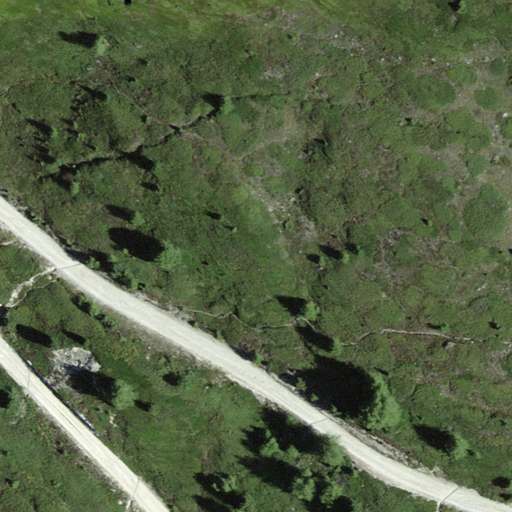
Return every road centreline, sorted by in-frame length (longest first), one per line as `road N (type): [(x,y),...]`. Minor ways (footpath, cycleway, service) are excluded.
road 1 (track): [(496,511),(400,482),(233,363),(112,307),(0,210)]
road 2 (track): [(0,353),(162,511)]
